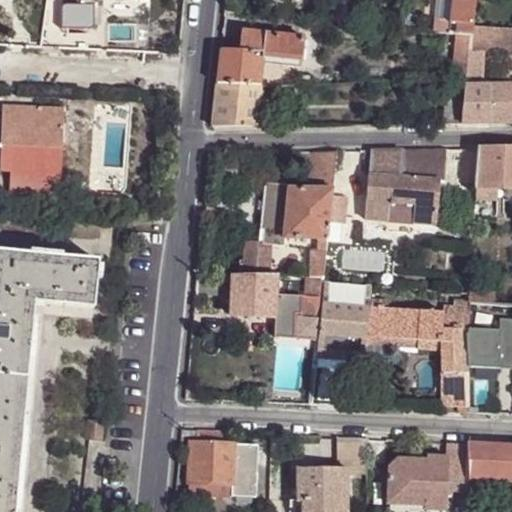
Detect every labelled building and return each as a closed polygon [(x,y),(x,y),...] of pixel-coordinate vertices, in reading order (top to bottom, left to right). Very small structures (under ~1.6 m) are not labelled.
[(438,0),(436,33),(447,35),(451,0),(438,0)] [(472,29),(474,0),(451,0),(447,35),(457,35),(471,37),(472,29)] [(481,86),(484,54),(511,54),(511,30),(472,29),(471,37),(470,42),(469,54),(467,78),(466,80),(466,81),(466,87),(481,86)] [(243,32),(241,53),(264,55),(264,59),(301,63),(304,39),(243,32)] [(470,42),(471,37),(457,35),(452,77),(467,78),(469,54),(470,42)] [(218,84),(261,87),(263,64),(264,59),(264,55),(241,53),(222,51),(218,84)] [(301,63),(264,59),(263,64),(301,69),(301,63)] [(447,91),(446,80),(435,80),(435,91),(447,91)] [(257,128),(261,87),(218,84),(213,128),(257,128)] [(511,86),(466,87),(464,101),(461,126),(511,126),(511,86)] [(461,126),(464,101),(445,101),(442,126),(461,126)] [(2,107),(1,122),(21,123),(22,108),(2,107)] [(21,123),(1,122),(0,147),(0,171),(9,171),(8,193),(58,195),(60,174),(63,110),(22,108),(21,123)] [(474,188),(511,188),(511,150),(477,151),(474,188)] [(445,151),(402,152),(398,178),(437,182),(442,182),(445,151)] [(334,152),(308,152),(308,160),(307,185),(318,185),(317,190),(289,190),(287,190),(282,240),(284,240),(318,240),(325,240),(326,237),(329,201),(334,152)] [(402,152),(370,152),(368,176),(398,178),(402,152)] [(412,209),(410,226),(433,228),(435,210),(435,209),(437,182),(398,178),(368,176),(366,176),(362,222),(385,224),(386,206),(412,209)] [(287,190),(289,190),(290,187),(266,184),(261,230),(263,230),(262,243),(259,243),(258,245),(244,244),(243,277),(272,277),(273,247),(282,248),(284,240),(282,240),(287,190)] [(473,202),(511,201),(511,188),(474,188),(473,202)] [(121,195),(101,194),(100,204),(120,205),(121,195)] [(344,202),(329,201),(326,237),(341,239),(344,202)] [(385,224),(410,226),(412,209),(386,206),(385,224)] [(312,251),(309,277),(321,278),(324,251),(318,251),(312,251)] [(0,376),(27,379),(31,336),(32,327),(34,304),(50,306),(93,310),(98,263),(52,257),(52,255),(39,253),(38,257),(0,252),(0,376)] [(218,270),(218,277),(214,277),(197,277),(194,290),(194,295),(223,296),(223,284),(230,284),(231,278),(235,277),(236,270),(218,270)] [(235,277),(231,278),(229,315),(273,318),(274,295),(275,277),(272,277),(243,277),(235,277)] [(309,277),(305,277),(303,296),(301,314),(301,319),(316,320),(317,317),(319,300),(321,282),(321,278),(309,277)] [(343,361),(364,363),(366,346),(366,337),(369,306),(370,287),(321,282),(319,300),(317,317),(316,320),(315,339),(314,350),(344,352),(343,361)] [(465,304),(477,304),(478,293),(466,292),(466,295),(465,304)] [(477,304),(492,306),(493,294),(478,293),(477,304)] [(295,314),(301,314),(303,296),(274,295),(273,318),(275,317),(274,338),(293,338),(295,314)] [(441,331),(464,330),(464,329),(464,315),(369,306),(366,337),(405,341),(405,337),(415,337),(414,350),(440,353),(441,331)] [(301,314),(295,314),(293,338),(315,339),(316,320),(301,319),(301,314)] [(464,374),(464,368),(511,371),(511,319),(495,320),(495,331),(464,329),(464,330),(441,331),(440,353),(441,373),(464,374)] [(366,346),(414,350),(415,337),(405,337),(405,341),(366,337),(366,346)] [(344,352),(314,350),(313,360),(343,361),(344,352)] [(452,398),(465,399),(465,384),(464,374),(441,373),(439,373),(439,407),(452,408),(452,398)] [(0,511),(14,511),(27,379),(0,376),(0,511)] [(452,414),(466,414),(465,399),(452,398),(452,408),(452,414)] [(227,432),(196,431),(195,434),(195,443),(190,443),(188,483),(230,485),(230,497),(235,497),(250,497),(255,497),(257,446),(227,444),(227,432)] [(365,439),(337,438),(334,470),(345,469),(365,470),(365,439)] [(511,482),(511,446),(468,444),(468,447),(468,450),(469,484),(476,485),(476,480),(511,482)] [(468,450),(447,449),(447,458),(445,497),(451,498),(451,491),(470,493),(469,492),(469,484),(468,450)] [(386,504),(408,505),(423,506),(423,510),(425,510),(444,511),(445,497),(447,458),(427,457),(426,461),(397,459),(388,468),(386,504)] [(299,511),(344,511),(345,469),(334,470),(295,469),(295,500),(295,504),(300,504),(299,511)] [(469,484),(469,492),(492,493),(491,499),(511,500),(511,482),(476,480),(476,485),(469,484)] [(188,495),(230,497),(230,485),(188,483),(188,495)]
